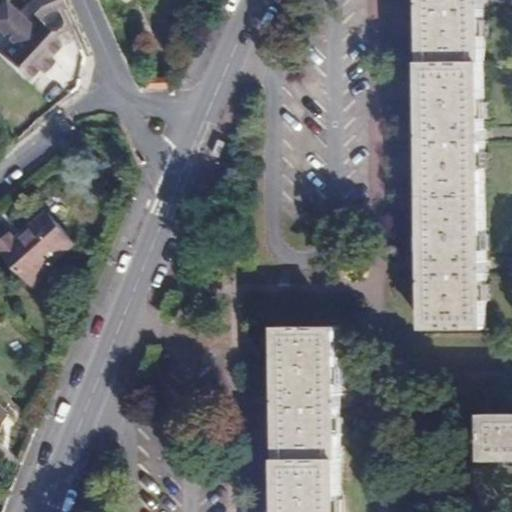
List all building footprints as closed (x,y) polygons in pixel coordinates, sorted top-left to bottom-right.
[(27,80),(56,43),(0,0),(0,29),(15,41),(0,59),(27,80)] [(33,0),(38,12),(61,3),(59,0),(33,0)] [(426,271),(426,325),(480,324),(480,270),(480,139),(480,5),(479,0),(425,0),(426,5),(426,139),(426,271)] [(53,259),(73,240),(45,210),(15,238),(10,231),(0,239),(0,247),(33,286),(54,266),(53,259)] [(343,511),(343,400),(343,326),(285,326),(285,402),(286,511),(343,511)] [(511,412),(482,412),(481,458),(511,458),(511,412)]
